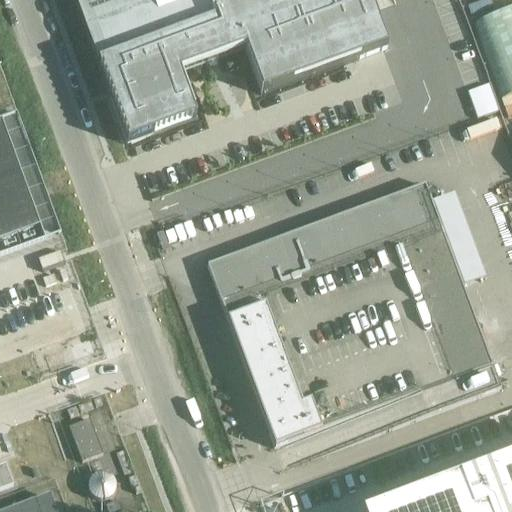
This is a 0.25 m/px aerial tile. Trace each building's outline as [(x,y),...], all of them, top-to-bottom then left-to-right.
[(196,121),(193,115),(179,76),(245,52),(261,97),(386,51),(367,0),(72,0),(107,93),(127,147),(196,121)] [(511,10),(473,26),(501,101),(511,96),(511,10)] [(469,92),(479,118),(500,110),(489,84),(469,92)] [(0,256),(45,240),(1,120),(0,120),(0,256)] [(423,293),(459,279),(425,187),(207,268),(220,304),(274,450),(420,396),(420,398),(275,452),(283,472),(301,465),(302,466),(501,392),(492,367),(456,380),(423,293)] [(38,261),(42,273),(65,265),(60,253),(38,261)] [(89,345),(68,353),(71,364),(93,355),(89,345)] [(82,465),(103,457),(89,422),(69,430),(82,465)] [(511,511),(511,460),(374,511),(511,511)] [(0,490),(13,486),(6,467),(0,469),(0,490)] [(53,511),(48,499),(13,511),(53,511)]
